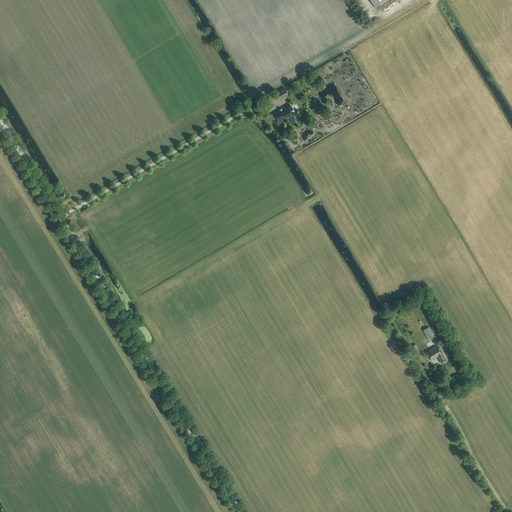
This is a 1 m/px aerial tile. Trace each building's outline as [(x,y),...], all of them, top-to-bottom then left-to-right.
[(370,0),(375,8),(389,0),(370,0)] [(285,90),(277,95),(280,100),(288,95),(285,90)] [(279,122),(285,118),(286,120),(295,115),(293,112),(294,111),(291,108),(289,105),(282,110),(282,109),(279,111),(274,114),(279,122)] [(433,336),(428,327),(423,331),(428,339),(433,336)] [(418,348),(416,344),(411,346),(412,347),(409,348),(411,351),(410,351),(414,357),(421,354),(418,348)] [(441,364),(447,360),(443,354),(444,354),(439,345),(430,350),(430,351),(427,353),(431,361),(438,357),(441,364)]
